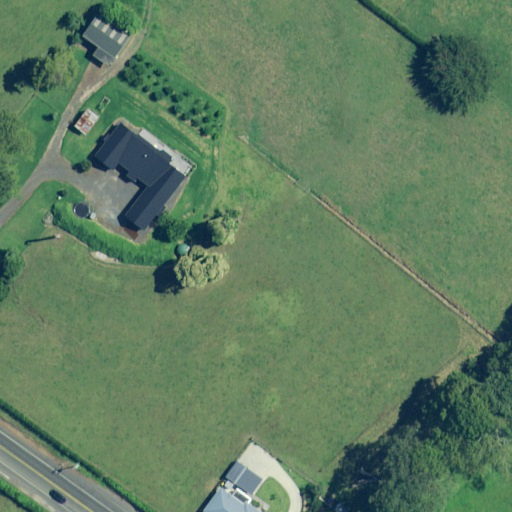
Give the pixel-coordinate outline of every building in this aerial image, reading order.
[(117,31),(98,17),(84,37),(99,48),(93,56),(108,67),(131,35),(120,27),(117,31)] [(101,119),(88,109),(74,127),(87,137),(101,119)] [(135,188),(140,181),(147,186),(125,218),(145,232),(184,177),(167,165),(170,161),(119,124),(94,158),(114,173),(119,166),(127,171),(122,178),(135,188)] [(245,468),(237,463),(226,478),(234,483),(245,468)] [(246,507),(221,489),(203,511),(259,511),(248,504),(246,507)]
